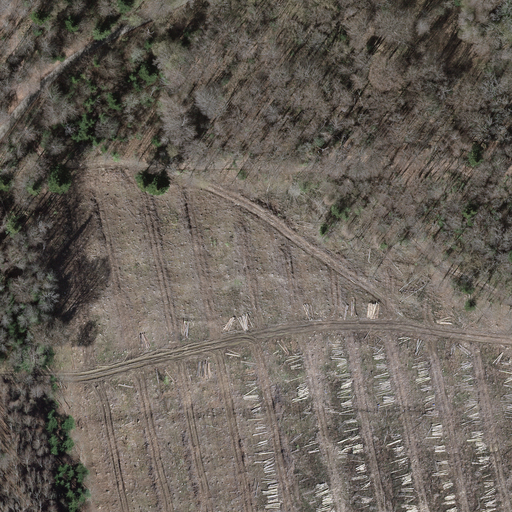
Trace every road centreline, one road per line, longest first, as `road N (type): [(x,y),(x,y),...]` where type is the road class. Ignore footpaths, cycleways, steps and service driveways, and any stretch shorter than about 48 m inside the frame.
road 1 (track): [(14,116),(56,162),(150,164),(228,194),(413,325)]
road 2 (track): [(259,334),(327,324),(413,325),(511,340)]
road 3 (unclassified): [(178,0),(70,59),(0,132)]
